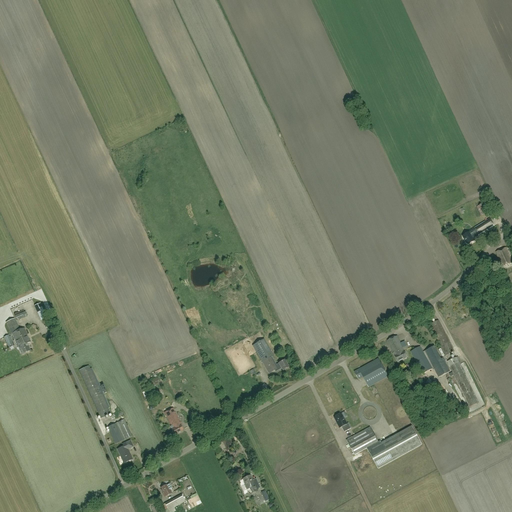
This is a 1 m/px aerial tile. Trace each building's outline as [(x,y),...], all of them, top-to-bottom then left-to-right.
[(489,212),(484,203),(477,207),(481,216),(489,212)] [(469,231),(469,232),(463,236),(468,245),(475,241),(473,239),(479,235),(479,236),(494,226),(489,218),(469,231)] [(511,262),(506,248),(496,252),(502,267),(511,262)] [(486,282),(490,292),(496,289),(493,280),(486,282)] [(40,303),(35,306),(41,320),(46,318),(40,303)] [(28,316),(26,312),(15,316),(17,321),(28,316)] [(20,330),(15,318),(6,322),(15,340),(17,344),(16,344),(18,348),(19,347),(22,354),(30,351),(27,343),(31,342),(29,338),(28,339),(27,335),(27,334),(24,328),(20,330)] [(431,325),(446,356),(454,352),(438,321),(431,325)] [(9,335),(4,337),(8,347),(13,345),(9,335)] [(408,358),(397,336),(387,341),(398,362),(408,358)] [(273,356),(264,339),(253,346),(269,373),(278,368),(281,367),(283,371),(289,367),(285,360),(279,363),(276,365),(272,357),(273,356)] [(439,378),(440,377),(450,371),(443,359),(441,360),(434,346),(425,351),(439,378)] [(420,347),(411,352),(424,374),(433,369),(420,347)] [(447,362),(453,373),(450,374),(451,376),(454,375),(469,408),(479,403),(459,361),(460,360),(458,357),(457,357),(447,362)] [(378,359),(354,372),(359,380),(363,377),(369,387),(388,377),(378,359)] [(111,414),(89,366),(79,370),(101,418),(111,414)] [(150,388),(160,382),(157,378),(147,383),(150,388)] [(181,422),(176,412),(175,412),(173,408),(164,413),(172,426),(171,427),(175,435),(183,430),(180,426),(182,425),(181,422)] [(341,414),(334,418),(338,423),(337,423),(340,428),(342,427),(344,432),(351,428),(349,423),(347,424),(341,414)] [(132,436),(124,420),(108,427),(115,444),(132,436)] [(412,426),(368,450),(379,469),(423,445),(412,426)] [(370,427),(346,440),(355,455),(378,442),(370,427)] [(118,449),(125,463),(133,459),(128,449),(133,446),(130,441),(124,443),(125,445),(118,449)] [(246,475),(245,478),(243,479),(248,489),(250,488),(252,492),(260,488),(257,481),(253,482),(250,475),(248,476),(246,475)] [(167,485),(166,485),(161,488),(163,493),(165,497),(172,493),(170,489),(172,488),(170,484),(169,484),(167,485)] [(269,500),(265,491),(261,492),(265,502),(269,500)] [(193,504),(200,500),(197,493),(190,497),(193,504)] [(173,511),(176,511),(174,507),(186,501),(183,495),(166,503),(170,511),(173,511)]
